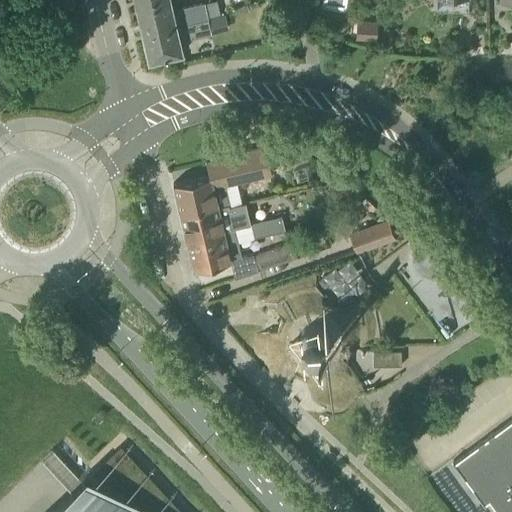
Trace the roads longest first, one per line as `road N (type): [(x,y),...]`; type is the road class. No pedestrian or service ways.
road 1 (residential): [(511,279),(462,209),(382,126),(338,107),(285,94),(226,97),(139,126)]
road 2 (tertiary): [(337,511),(85,231)]
road 3 (tertiary): [(49,267),(279,511)]
road 4 (residential): [(276,401),(189,307),(139,126)]
road 5 (tertiary): [(139,126),(96,0)]
